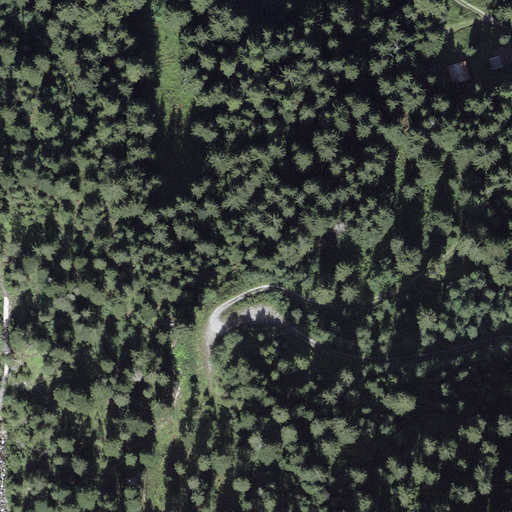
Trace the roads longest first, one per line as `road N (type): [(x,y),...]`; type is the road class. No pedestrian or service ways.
road 1 (track): [(511,337),(407,360),(359,359),(325,352),(272,319),(215,321),(220,307),(261,288),(337,307),(388,294),(511,205)]
road 2 (track): [(0,401),(8,314),(0,281)]
